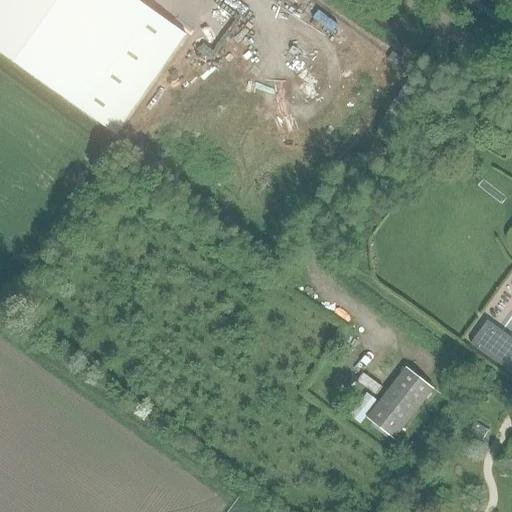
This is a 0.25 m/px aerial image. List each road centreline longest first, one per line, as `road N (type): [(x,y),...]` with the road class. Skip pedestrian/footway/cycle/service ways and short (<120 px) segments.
road 1 (track): [(446,26),(304,245),(319,278),(372,315),(388,342)]
road 2 (unclassified): [(511,74),(408,0)]
